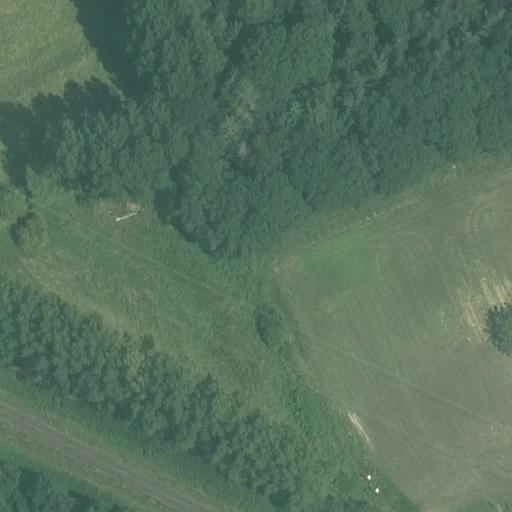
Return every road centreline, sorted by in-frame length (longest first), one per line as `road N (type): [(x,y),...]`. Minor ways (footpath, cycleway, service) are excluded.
road 1 (track): [(0,233),(76,196),(220,146),(252,162),(274,161),(511,65)]
road 2 (track): [(220,146),(137,0)]
